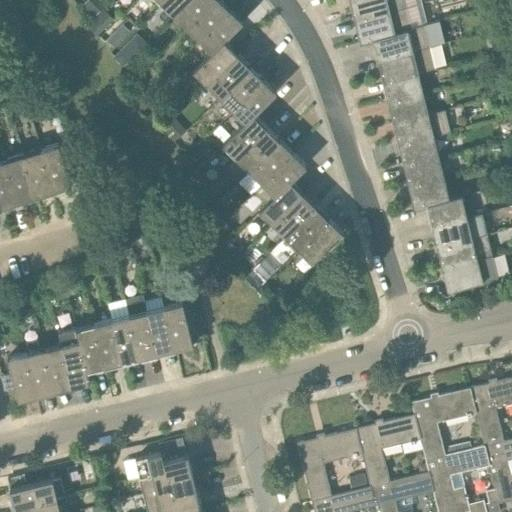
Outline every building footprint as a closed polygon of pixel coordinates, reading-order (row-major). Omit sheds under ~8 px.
[(98,0),(86,0),(81,5),(94,17),(104,6),(98,0)] [(161,0),(160,1),(173,14),(186,0),(161,0)] [(186,0),(173,14),(186,26),(212,0),(186,0)] [(220,0),(212,0),(186,26),(199,39),(229,9),(220,0)] [(404,0),(349,0),(355,20),(406,8),(404,0)] [(406,8),(355,20),(360,42),(372,39),(411,29),(406,8)] [(229,9),(199,39),(211,51),(213,52),(225,40),(242,22),(229,9)] [(98,35),(99,35),(103,30),(92,20),(87,25),(98,35)] [(425,26),(411,29),(372,39),(377,59),(430,46),(425,26)] [(113,46),(121,38),(114,31),(108,37),(106,40),(113,47),(113,46)] [(213,52),(211,51),(193,70),(207,83),(238,52),(225,40),(213,52)] [(430,46),(377,59),(382,81),(417,72),(435,67),(430,46)] [(238,52),(207,83),(220,96),(250,65),(238,52)] [(118,53),(114,56),(123,65),(130,58),(129,58),(124,53),(118,53)] [(250,65),(220,96),(233,109),(264,78),(250,65)] [(417,72),(382,81),(387,101),(422,93),(417,72)] [(233,109),(245,121),(246,122),(254,113),(276,90),(264,78),(233,109)] [(422,93),(387,101),(393,122),(428,114),(422,93)] [(142,112),(148,106),(142,99),(135,104),(142,112)] [(445,110),(428,114),(393,122),(398,143),(433,135),(450,131),(445,110)] [(246,122),(245,121),(222,144),(236,158),(267,126),(254,113),(246,122)] [(174,142),(182,133),(170,121),(161,130),(174,142)] [(267,126),(236,158),(249,171),(279,139),(267,126)] [(433,135),(398,143),(403,165),(438,156),(433,135)] [(279,139),(249,171),(261,183),(292,151),(279,139)] [(59,142),(41,147),(54,190),(72,184),(59,142)] [(54,190),(41,147),(24,153),(37,195),(54,190)] [(292,151),(261,183),(273,194),(289,178),(290,179),(305,164),(292,151)] [(37,195),(24,153),(7,158),(20,201),(37,195)] [(438,156),(403,165),(408,186),(443,177),(438,156)] [(20,201),(7,158),(0,160),(0,196),(3,206),(20,201)] [(443,177),(408,186),(414,207),(426,205),(449,199),(448,198),(443,177)] [(289,178),(273,194),(258,209),(272,223),(303,192),(290,179),(289,178)] [(303,192),(272,223),(285,236),(316,204),(303,192)] [(449,199),(426,205),(431,226),(467,217),(461,195),(448,198),(449,199)] [(316,204),(285,236),(298,249),(329,218),(316,204)] [(482,214),(467,217),(431,226),(437,247),(487,234),(482,214)] [(329,218),(298,249),(312,262),(343,231),(329,218)] [(487,234),(437,247),(442,268),(492,255),(487,234)] [(236,248),(227,240),(221,246),(230,254),(236,248)] [(492,255),(442,268),(447,289),(497,277),(492,255)] [(68,289),(70,296),(70,297),(80,295),(78,286),(78,285),(68,288),(68,289)] [(183,300),(164,305),(175,348),(194,343),(183,300)] [(175,348),(164,305),(147,309),(158,352),(175,348)] [(158,352),(147,309),(129,314),(140,356),(158,352)] [(140,356),(129,314),(112,318),(123,361),(140,356)] [(123,361),(112,318),(95,322),(106,365),(123,361)] [(106,365),(95,322),(76,327),(79,339),(87,370),(106,365)] [(62,343),(73,386),(90,381),(87,370),(79,339),(76,327),(59,331),(62,343)] [(73,386),(62,343),(44,347),(54,390),(73,386)] [(54,390),(44,347),(27,352),(37,395),(54,390)] [(37,395),(27,352),(8,356),(19,399),(37,395)] [(511,375),(470,386),(476,412),(484,444),(485,444),(504,439),(496,407),(511,402),(511,375)] [(411,401),(414,412),(420,438),(425,459),(446,454),(438,422),(476,412),(470,386),(411,401)] [(356,427),(362,452),(361,452),(366,472),(369,485),(370,485),(390,479),(382,447),(420,438),(414,412),(356,427)] [(362,452),(356,427),(297,441),(312,500),(331,494),(323,462),(361,452),(362,452)] [(511,437),(504,439),(485,444),(490,464),(488,464),(495,488),(497,499),(508,497),(508,500),(511,499),(511,472),(509,459),(511,458),(511,437)] [(448,446),(450,453),(471,447),(470,440),(448,446)] [(446,454),(425,459),(428,470),(433,491),(438,511),(446,511),(449,511),(461,511),(469,510),(469,511),(486,511),(483,499),(469,503),(464,485),(454,487),(451,474),(488,464),(490,464),(485,444),(484,444),(471,447),(450,453),(446,454)] [(140,477),(165,470),(167,479),(192,473),(187,454),(163,460),(161,452),(135,458),(140,477)] [(169,488),(171,496),(196,490),(192,473),(167,479),(165,470),(140,477),(144,494),(169,488)] [(390,479),(370,485),(375,505),(374,505),(375,511),(409,511),(406,511),(398,511),(395,500),(433,491),(428,470),(390,479)] [(369,485),(366,472),(360,474),(363,486),(369,485)] [(19,475),(21,483),(30,481),(29,473),(19,475)] [(10,489),(15,507),(58,496),(53,478),(10,489)] [(331,494),(312,500),(315,511),(346,511),(374,505),(375,505),(370,485),(369,485),(363,486),(331,494)] [(174,511),(182,511),(201,507),(196,490),(171,496),(169,488),(144,494),(149,511),(173,505),(174,511)] [(495,488),(486,490),(489,502),(497,499),(495,488)] [(61,511),(58,496),(15,507),(15,511),(61,511)]
